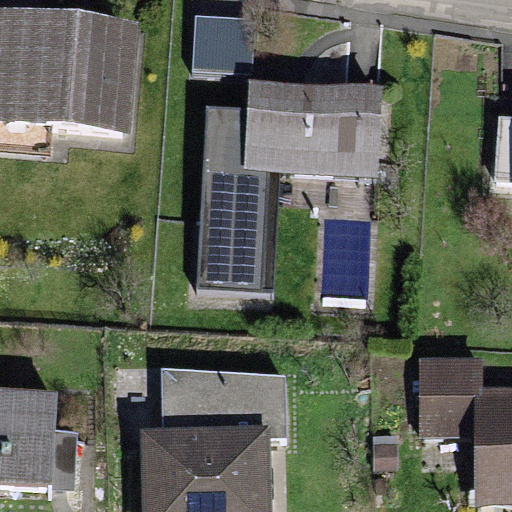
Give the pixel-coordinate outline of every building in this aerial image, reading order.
[(139,29),(0,18),(0,125),(130,136),(139,29)] [(257,22),(199,19),(196,73),(254,77),(257,22)] [(390,95),(258,93),(257,115),(205,113),(192,296),(273,298),(280,177),(390,178),(390,95)] [(486,366),(434,366),(434,437),(486,437),(486,391),(486,366)] [(171,435),(157,435),(156,511),(286,511),(287,445),(297,445),(297,377),(171,377),(171,435)] [(511,391),(486,391),(486,437),(486,511),(511,511),(511,391)] [(64,397),(0,394),(0,485),(61,487),(64,397)]
